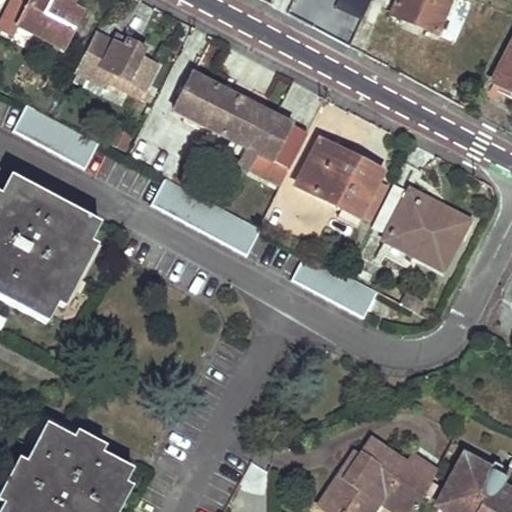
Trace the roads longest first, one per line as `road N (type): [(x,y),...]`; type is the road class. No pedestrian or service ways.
road 1 (residential): [(511,224),(447,340),(427,351),(384,349),(0,146)]
road 2 (tertiary): [(511,161),(203,0)]
